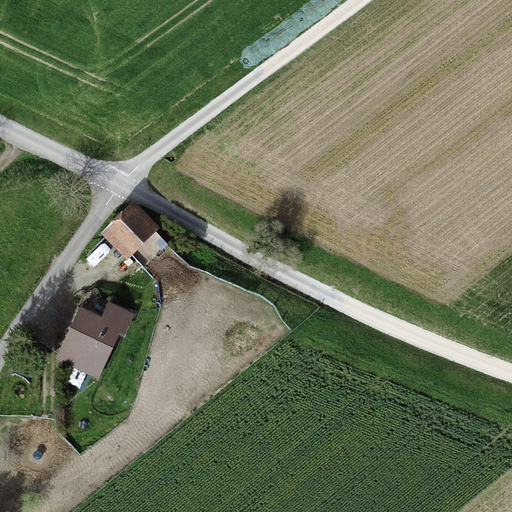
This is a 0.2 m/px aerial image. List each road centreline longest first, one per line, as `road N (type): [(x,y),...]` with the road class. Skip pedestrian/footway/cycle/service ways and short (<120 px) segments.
road 1 (unclassified): [(359,0),(125,181)]
road 2 (residential): [(125,181),(321,284)]
road 3 (track): [(0,357),(20,314),(125,181)]
road 4 (track): [(321,284),(511,366)]
road 5 (residential): [(0,124),(125,181)]
